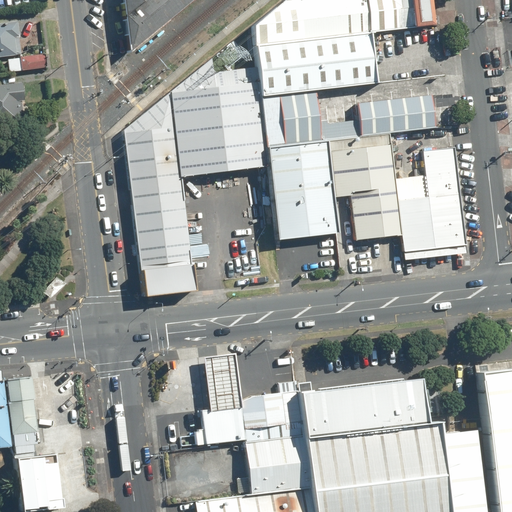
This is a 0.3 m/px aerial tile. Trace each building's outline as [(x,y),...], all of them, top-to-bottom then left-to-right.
[(119,0),(126,50),(188,0),(119,0)] [(280,0),(251,24),(253,44),(370,31),(366,0),(280,0)] [(366,0),(370,31),(422,25),(422,24),(431,23),(428,0),(366,0)] [(0,56),(19,55),(16,21),(0,23),(0,56)] [(313,88),(375,81),(370,31),(253,44),(255,65),(259,94),(313,88)] [(44,68),(42,55),(6,59),(8,72),(44,68)] [(168,98),(178,176),(267,165),(265,146),(259,94),(255,65),(211,71),(210,57),(167,93),(168,98)] [(24,102),(22,83),(0,85),(0,124),(10,123),(15,127),(22,118),(18,115),(22,114),(20,103),(24,102)] [(265,146),(319,140),(313,88),(259,94),(265,146)] [(144,298),(193,292),(178,176),(168,98),(167,93),(121,129),(144,298)] [(429,94),(354,102),(358,135),(388,132),(433,127),(429,94)] [(348,194),(353,239),(400,233),(396,201),(388,132),(358,135),(324,139),(331,196),(348,194)] [(267,165),(276,239),(335,231),(331,196),(324,139),(319,140),(265,146),(267,165)] [(464,247),(452,148),(420,153),(426,197),(396,201),(400,233),(404,260),(459,254),(464,247)] [(62,285),(47,273),(35,288),(51,300),(62,285)] [(235,401),(240,400),(233,353),(203,357),(209,405),(235,401)] [(511,511),(511,372),(485,376),(500,511),(511,511)] [(32,378),(5,381),(11,434),(12,434),(13,446),(14,446),(14,453),(33,451),(32,443),(36,442),(35,431),(37,431),(34,411),(36,411),(32,378)] [(209,405),(200,406),(205,442),(243,437),(244,441),(303,434),(299,404),(295,380),(277,382),(279,395),(252,399),(240,400),(235,401),(209,405)] [(2,381),(0,381),(0,447),(10,446),(2,381)] [(310,487),(313,511),(486,511),(477,433),(439,437),(433,387),(299,404),(303,434),(310,487)] [(250,494),(310,487),(303,434),(244,441),(250,494)] [(53,453),(14,458),(20,510),(60,505),(53,453)] [(313,511),(310,487),(250,494),(194,501),(195,511),(313,511)]
